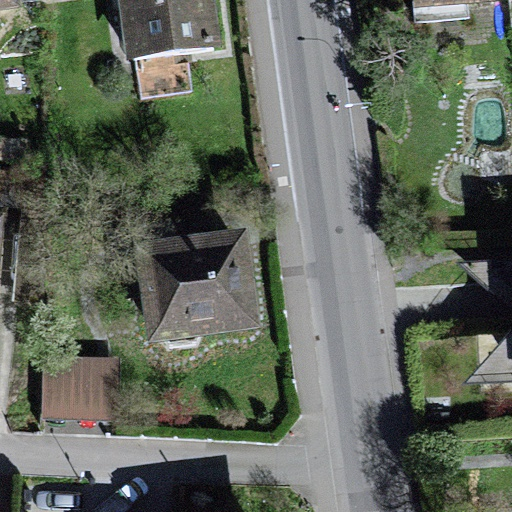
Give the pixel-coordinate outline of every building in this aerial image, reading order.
[(29,0),(0,0),(0,25),(33,21),(29,0)] [(217,0),(112,0),(125,81),(228,65),(217,0)] [(511,0),(414,0),(416,10),(511,1),(511,0)] [(12,234),(0,232),(0,317),(5,317),(12,234)] [(252,245),(144,264),(162,361),(269,342),(252,245)] [(123,373),(48,374),(49,435),(124,433),(123,373)]
